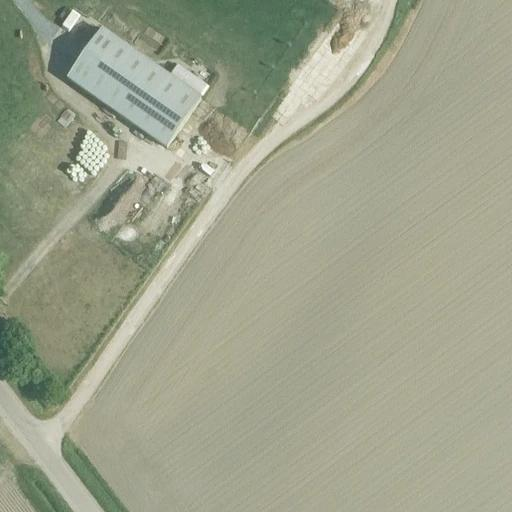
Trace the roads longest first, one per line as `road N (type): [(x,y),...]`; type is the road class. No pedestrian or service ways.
road 1 (track): [(44,437),(230,177),(340,97),(385,33),(397,0)]
road 2 (unclassified): [(100,511),(0,381)]
